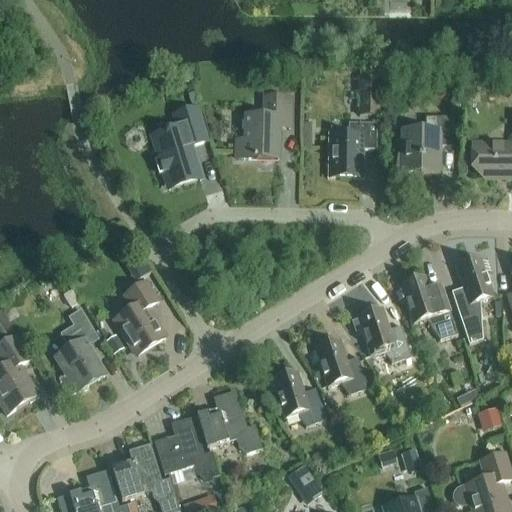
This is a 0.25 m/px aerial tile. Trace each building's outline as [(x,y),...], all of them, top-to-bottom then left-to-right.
[(376,117),(376,80),(359,80),(359,117),(376,117)] [(274,144),(275,131),(292,132),(293,100),(264,99),(263,119),(245,119),(245,143),(236,143),(236,161),(278,162),(278,144),(274,144)] [(197,110),(178,116),(171,118),(175,131),(152,138),(159,162),(155,163),(159,176),(163,175),(167,187),(199,177),(190,149),(207,144),(197,110)] [(452,149),(453,126),(452,124),(451,122),(450,121),(449,120),(447,120),(424,119),(424,131),(401,131),(400,150),(399,152),(398,155),(397,156),(397,158),(395,169),(420,172),(420,177),(440,178),(440,149),(452,149)] [(376,152),(376,126),(348,126),(348,139),(330,139),(329,180),(361,181),(361,152),(376,152)] [(474,173),(479,177),(484,182),(511,182),(511,135),(508,139),(508,147),(474,146),(474,173)] [(483,341),(481,319),(481,305),(493,300),(485,278),(491,276),(486,259),(455,269),(462,291),(451,295),(468,346),(483,341)] [(456,336),(443,297),(440,288),(429,292),(424,279),(393,289),(399,307),(405,305),(413,327),(425,323),(438,342),(456,336)] [(138,359),(164,342),(146,312),(158,305),(145,284),(123,298),(132,311),(115,322),(138,359)] [(81,303),(73,289),(63,295),(70,309),(81,303)] [(68,319),(73,328),(60,337),(69,352),(56,360),(67,377),(59,379),(64,396),(76,393),(77,395),(104,378),(78,336),(91,328),(86,320),(81,311),(68,319)] [(391,367),(411,360),(400,329),(389,333),(382,311),(351,321),(356,338),(362,336),(370,359),(383,355),(391,367)] [(105,344),(113,356),(124,350),(116,337),(105,344)] [(0,408),(6,418),(9,416),(37,399),(19,370),(30,362),(16,339),(0,348),(0,366),(3,371),(0,372),(0,401),(3,406),(0,407),(0,408)] [(348,399),(369,392),(358,360),(346,364),(339,342),(308,353),(314,370),(320,368),(327,390),(340,386),(348,399)] [(305,430),(325,424),(315,392),(303,396),(296,374),(265,384),(271,401),(277,399),(284,422),(297,418),(305,430)] [(246,458),(262,453),(254,429),(246,431),(235,394),(213,401),(217,413),(196,419),(206,452),(236,443),(238,450),(246,458)] [(502,427),(496,409),(477,416),(482,433),(502,427)] [(204,484),(219,479),(212,455),(204,457),(193,421),(170,427),(174,439),(154,445),(164,478),(194,469),(196,477),(204,484)] [(178,511),(177,506),(169,481),(161,484),(150,447),(128,454),(131,465),(111,471),(121,505),(151,496),(153,503),(161,510),(161,511),(178,511)] [(383,467),(396,462),(392,451),(379,456),(383,467)] [(485,482),(466,488),(466,489),(460,491),(456,493),(454,495),(453,499),(454,502),(455,505),(458,507),(461,508),(465,508),(472,506),(473,511),(506,511),(499,487),(511,483),(511,482),(504,456),(479,463),(485,482)] [(323,496),(303,469),(286,481),(305,508),(323,496)] [(128,511),(127,508),(119,510),(108,473),(85,480),(89,492),(57,502),(59,511),(128,511)] [(432,511),(426,491),(413,495),(415,501),(381,511),(432,511)] [(216,511),(212,498),(205,500),(196,503),(192,504),(181,507),(181,508),(182,511),(216,511)]
